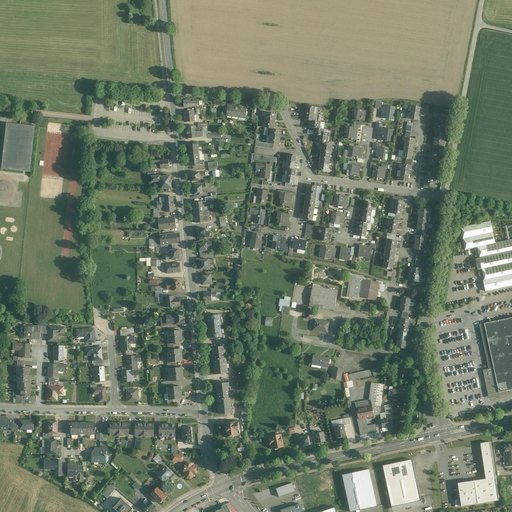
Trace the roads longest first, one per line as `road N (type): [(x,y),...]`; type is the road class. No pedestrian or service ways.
road 1 (secondary): [(205,410),(172,91)]
road 2 (primary): [(243,478),(437,437)]
road 3 (unclassified): [(478,25),(445,196)]
